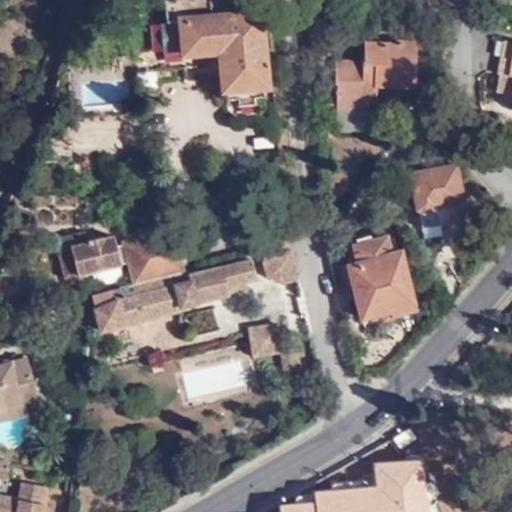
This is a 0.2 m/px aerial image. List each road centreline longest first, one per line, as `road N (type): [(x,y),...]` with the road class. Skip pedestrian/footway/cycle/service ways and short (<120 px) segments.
road 1 (tertiary): [(511,267),(366,417),(211,511)]
road 2 (unknown): [(511,204),(476,132),(467,72),(474,0)]
road 3 (residential): [(0,199),(47,95),(66,0)]
